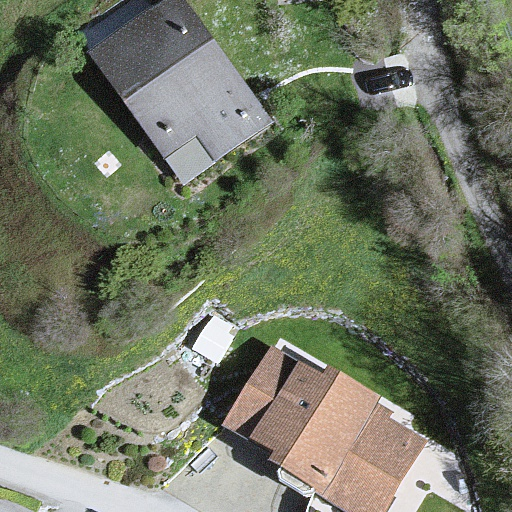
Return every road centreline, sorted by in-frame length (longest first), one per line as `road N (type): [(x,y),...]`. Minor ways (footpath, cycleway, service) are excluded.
road 1 (track): [(511,272),(424,75),(418,0)]
road 2 (residential): [(145,511),(0,457)]
